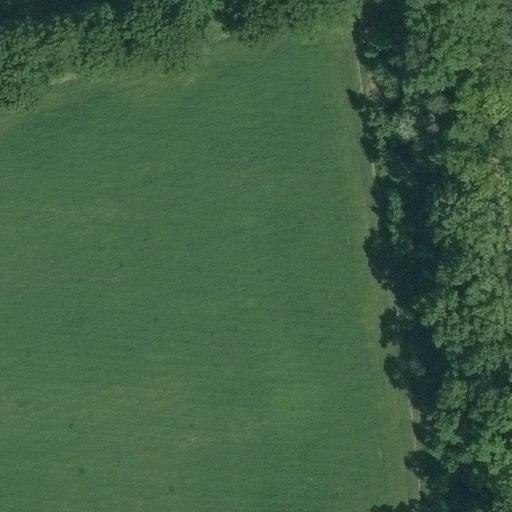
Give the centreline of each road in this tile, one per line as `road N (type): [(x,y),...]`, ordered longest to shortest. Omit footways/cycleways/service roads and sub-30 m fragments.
road 1 (unclassified): [(511,248),(463,0)]
road 2 (track): [(0,58),(235,0)]
